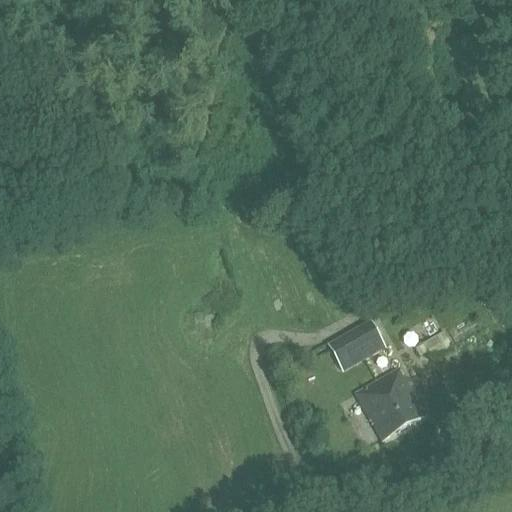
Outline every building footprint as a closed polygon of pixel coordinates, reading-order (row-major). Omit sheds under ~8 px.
[(487,319),(458,331),(465,349),(494,337),(487,319)] [(384,350),(373,331),(352,342),(363,362),(384,350)] [(422,349),(429,361),(452,349),(445,336),(422,349)] [(342,373),(363,362),(352,342),(331,354),(342,373)] [(378,385),(401,428),(423,416),(399,373),(378,385)] [(356,397),(380,440),(401,428),(378,385),(356,397)]
